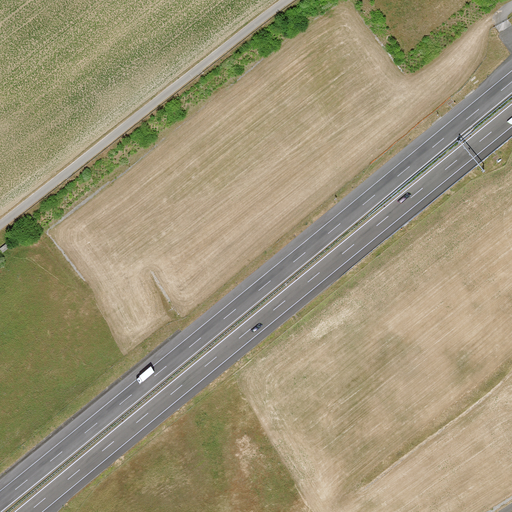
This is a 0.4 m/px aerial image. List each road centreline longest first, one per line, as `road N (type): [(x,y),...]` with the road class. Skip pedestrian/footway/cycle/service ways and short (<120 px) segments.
road 1 (motorway): [(511,80),(0,501)]
road 2 (motorway): [(28,511),(511,116)]
road 3 (track): [(288,0),(0,225)]
